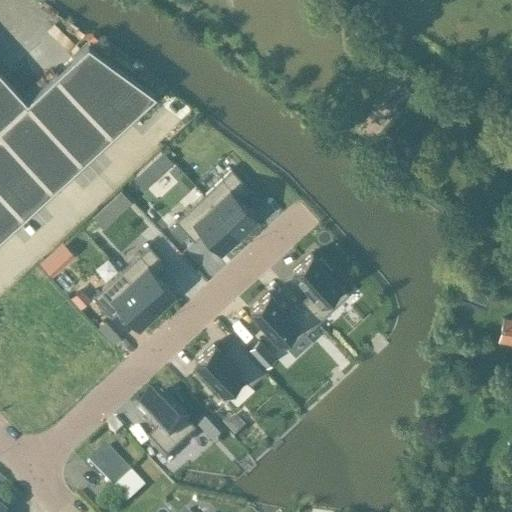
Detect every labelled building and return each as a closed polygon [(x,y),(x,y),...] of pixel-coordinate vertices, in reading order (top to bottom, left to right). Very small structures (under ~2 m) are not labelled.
[(0,69),(0,235),(155,92),(88,43),(27,99),(0,69)] [(401,83),(387,100),(400,110),(414,93),(401,83)] [(163,151),(154,159),(164,169),(173,161),(163,151)] [(231,168),(203,194),(238,233),(257,216),(240,198),(250,188),(231,168)] [(120,191),(114,196),(124,206),(130,201),(120,191)] [(203,194),(175,220),(194,240),(204,231),(220,249),(238,233),(203,194)] [(149,244),(121,270),(156,308),(175,292),(158,273),(168,264),(149,244)] [(312,252),(292,270),(311,290),(299,301),(318,321),(349,293),(330,272),(332,270),(320,258),(318,260),(312,252)] [(54,266),(45,256),(38,263),(47,272),(54,266)] [(121,270),(92,296),(111,316),(121,307),(138,325),(156,308),(121,270)] [(25,279),(2,301),(21,320),(44,299),(25,279)] [(269,292),(249,310),(285,348),(303,332),(305,333),(318,321),(299,301),(287,312),(269,292)] [(2,301),(0,302),(0,339),(21,320),(2,301)] [(511,343),(511,318),(503,316),(498,341),(511,343)] [(105,321),(98,328),(111,343),(118,336),(105,321)] [(66,322),(48,340),(74,366),(92,348),(66,322)] [(214,342),(194,360),(201,368),(199,370),(210,382),(212,380),(227,396),(245,379),(250,384),(265,370),(234,336),(225,344),(229,348),(223,353),(214,342)] [(48,340),(28,360),(54,386),(74,366),(48,340)] [(259,340),(250,348),(266,366),(275,358),(259,340)] [(28,360),(10,378),(36,404),(54,386),(28,360)] [(158,394),(138,412),(157,432),(147,441),(166,462),(195,435),(158,394)] [(232,417),(223,425),(234,437),(243,429),(232,417)] [(112,419),(104,426),(115,437),(122,430),(112,419)] [(106,447),(88,463),(112,489),(130,473),(106,447)]
